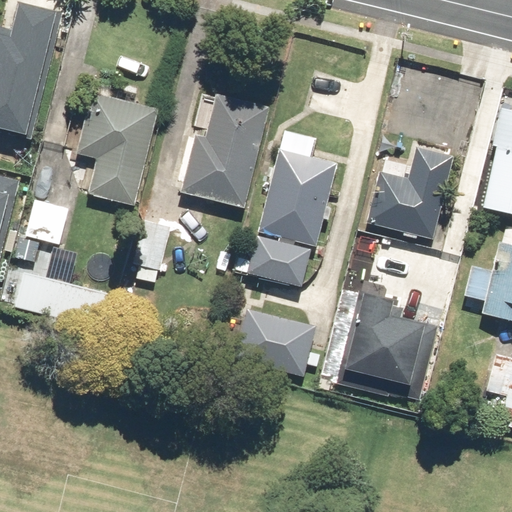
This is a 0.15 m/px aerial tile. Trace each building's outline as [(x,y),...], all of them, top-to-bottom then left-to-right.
[(0,29),(0,125),(30,133),(63,8),(32,0),(17,0),(9,31),(0,29)] [(276,99),(220,85),(209,132),(198,130),(183,190),(250,207),(276,99)] [(164,102),(95,86),(79,151),(99,156),(90,192),(139,204),(164,102)] [(499,143),(485,205),(511,211),(511,102),(502,100),(492,141),(499,143)] [(324,246),(345,155),(281,140),(251,269),(307,282),(315,244),(324,246)] [(435,238),(455,154),(419,146),(414,164),(386,157),(371,222),(435,238)] [(0,168),(0,253),(20,173),(0,168)] [(74,203),(33,194),(24,238),(65,246),(74,203)] [(511,230),(505,229),(495,267),(473,261),(465,292),(486,297),(483,311),(511,318),(511,230)] [(407,304),(396,302),(398,293),(362,285),(339,381),(424,401),(443,322),(405,313),(407,304)] [(250,306),(236,355),(304,375),(318,326),(250,306)] [(511,355),(496,351),(487,390),(509,395),(502,421),(511,423),(511,355)]
